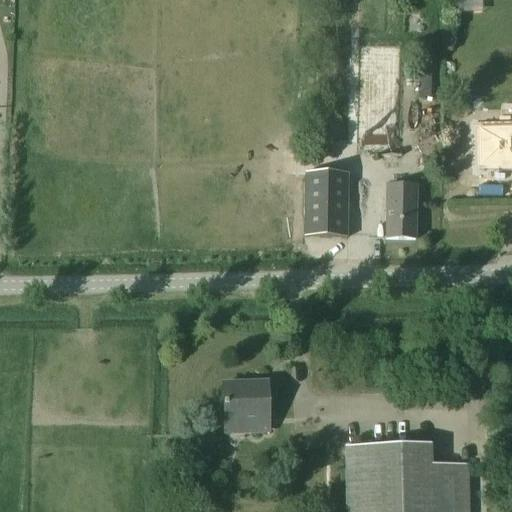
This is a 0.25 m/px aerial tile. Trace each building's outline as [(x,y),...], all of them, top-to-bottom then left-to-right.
[(399,67),(357,67),(358,123),(400,123),(399,67)] [(371,127),(371,156),(400,156),(399,126),(371,127)] [(348,240),(349,176),(304,174),(303,239),(348,240)] [(417,188),(387,187),(386,240),(416,241),(417,188)] [(267,385),(222,386),(224,435),(268,433),(267,385)] [(347,448),(348,511),(470,511),(469,466),(432,467),(432,446),(347,448)]
